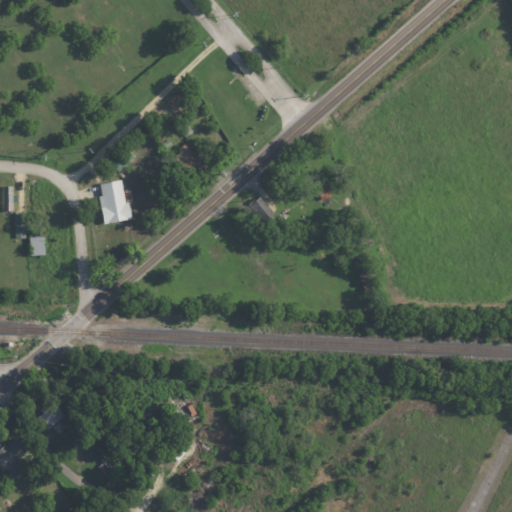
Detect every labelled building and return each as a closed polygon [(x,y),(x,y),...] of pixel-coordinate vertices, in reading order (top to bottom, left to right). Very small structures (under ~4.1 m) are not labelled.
[(193,132),(186,121),(179,126),(185,137),(193,132)] [(190,142),(174,154),(188,173),(204,161),(190,142)] [(121,170),(136,156),(128,148),(113,162),(121,170)] [(127,202),(122,179),(101,183),(103,195),(99,195),(104,223),(134,218),(131,202),(127,202)] [(16,210),(16,195),(12,195),(12,186),(4,186),(4,209),(16,210)] [(250,204),(266,222),(276,213),(261,195),(250,204)] [(26,236),(27,213),(16,212),(15,236),(26,236)] [(31,255),(47,254),(46,236),(30,236),(31,255)] [(364,286),(377,283),(372,264),(359,267),(364,286)] [(39,412),(51,427),(66,415),(54,400),(39,412)] [(61,432),(71,422),(65,416),(55,427),(61,432)] [(16,460),(28,451),(19,437),(0,449),(0,462),(9,477),(22,469),(16,460)] [(99,465),(103,474),(120,466),(113,451),(100,456),(103,463),(99,465)]
